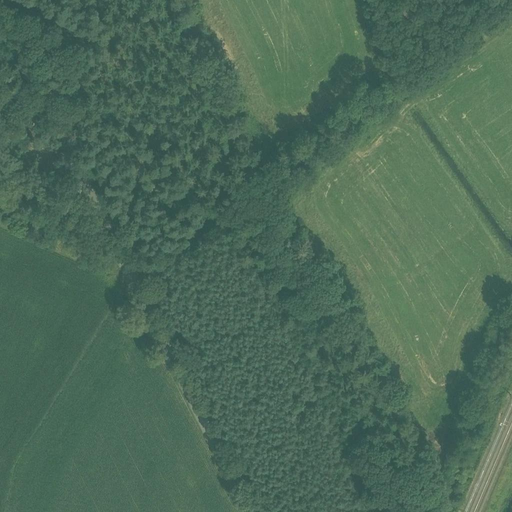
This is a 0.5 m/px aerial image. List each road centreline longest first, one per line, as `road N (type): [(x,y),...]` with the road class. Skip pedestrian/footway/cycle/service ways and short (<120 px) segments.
road 1 (unclassified): [(249,511),(0,3)]
road 2 (track): [(131,277),(248,165)]
